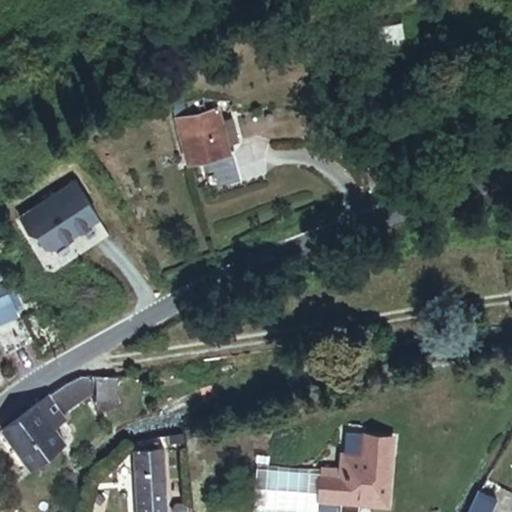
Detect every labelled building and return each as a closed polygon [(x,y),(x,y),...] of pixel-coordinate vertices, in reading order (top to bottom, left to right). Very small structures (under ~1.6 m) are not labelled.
[(169,170),(214,160),(204,115),(159,124),(169,170)] [(478,164),(505,158),(499,133),(472,139),(478,164)] [(339,194),(364,183),(354,165),(330,177),(339,194)] [(47,273),(108,236),(74,181),(14,218),(47,273)] [(343,202),(367,191),(364,183),(339,194),(343,202)] [(0,358),(13,352),(0,327),(0,358)] [(38,433),(64,416),(91,413),(88,390),(53,395),(26,415),(38,433)] [(41,438),(38,433),(26,415),(14,424),(30,446),(41,438)] [(37,455),(30,446),(14,424),(0,433),(0,469),(5,476),(37,455)] [(347,462),(328,460),(326,490),(348,492),(347,503),(365,505),(366,493),(397,495),(401,428),(371,426),(371,428),(354,426),(353,446),(348,445),(347,462)] [(172,511),(167,452),(139,454),(143,511),(172,511)] [(328,460),(263,456),(260,505),(325,509),(326,490),(328,460)] [(505,490),(486,482),(477,504),(494,511),(496,511),(505,490)]
